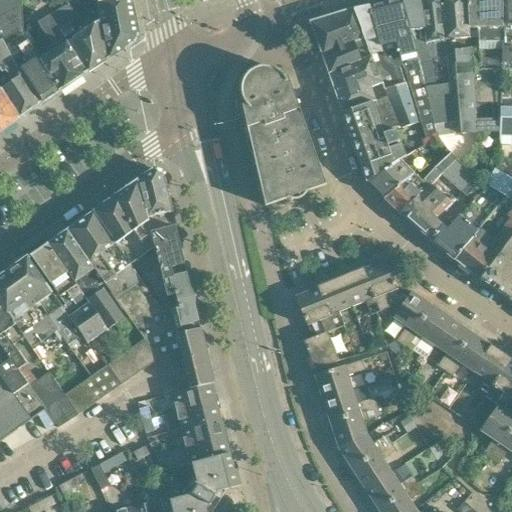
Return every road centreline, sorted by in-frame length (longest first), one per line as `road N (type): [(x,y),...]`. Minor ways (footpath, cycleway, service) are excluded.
road 1 (residential): [(244,27),(307,65),(347,176),(374,214),(511,327)]
road 2 (tertiary): [(186,104),(246,350)]
road 3 (tertiary): [(0,251),(150,146),(186,104)]
road 4 (residential): [(0,476),(184,366)]
road 5 (tertiary): [(174,58),(134,75),(0,170)]
road 6 (tertiary): [(246,350),(301,511)]
